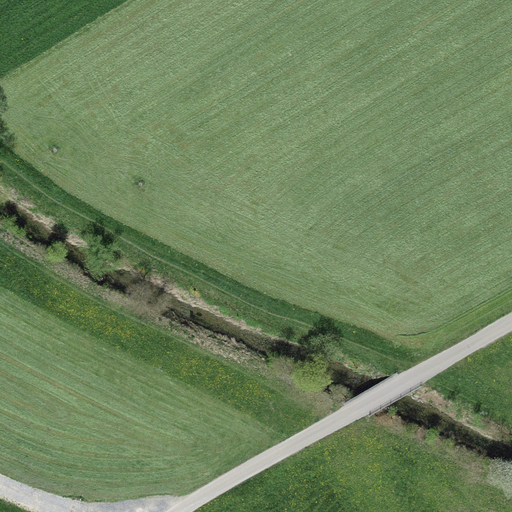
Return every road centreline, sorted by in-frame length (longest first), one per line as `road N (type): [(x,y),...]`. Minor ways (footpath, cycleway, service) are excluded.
road 1 (track): [(0,157),(59,205),(182,272),(416,374)]
road 2 (unclassified): [(177,511),(416,374)]
